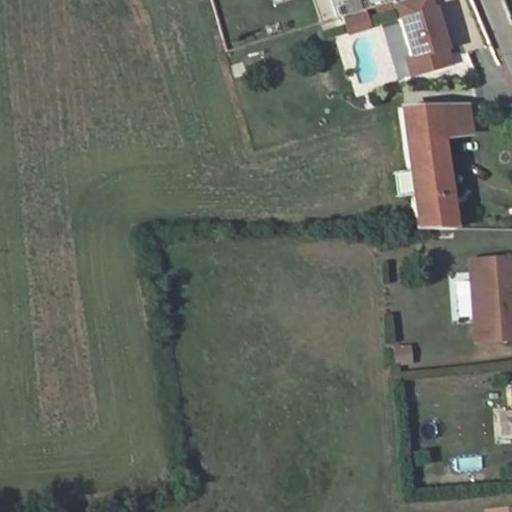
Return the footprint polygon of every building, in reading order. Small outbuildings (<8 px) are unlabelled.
[(431,0),(394,0),(411,56),(406,57),(411,74),(450,62),(431,0)] [(462,0),(448,0),(453,28),(466,26),(462,0)] [(341,19),(346,36),(371,27),(365,10),(341,19)] [(398,109),(417,230),(454,229),(441,140),(469,136),(466,106),(398,109)] [(511,259),(468,262),(475,344),(511,341),(511,259)] [(392,366),(411,366),(411,347),(392,346),(392,366)] [(509,411),(496,412),(497,436),(510,436),(509,411)]
